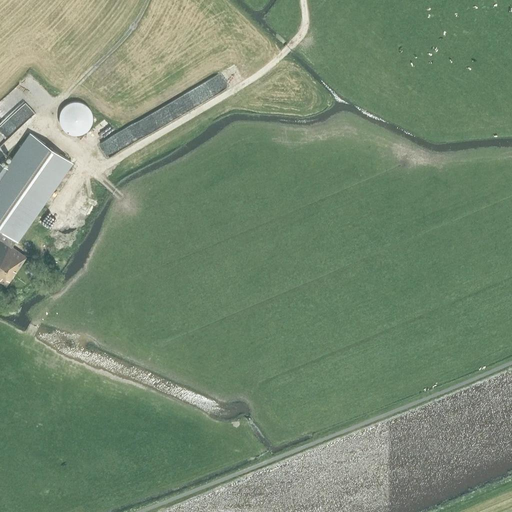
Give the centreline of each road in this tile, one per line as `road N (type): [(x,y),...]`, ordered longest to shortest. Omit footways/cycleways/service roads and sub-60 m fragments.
road 1 (track): [(303,0),(300,33),(277,60),(112,163),(89,163),(31,124),(0,154)]
road 2 (track): [(148,0),(125,37),(35,126)]
